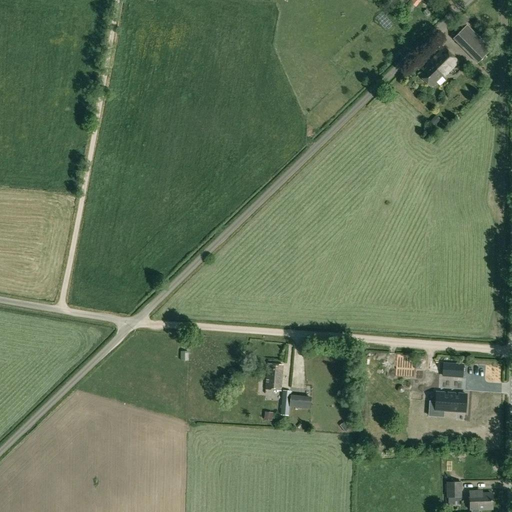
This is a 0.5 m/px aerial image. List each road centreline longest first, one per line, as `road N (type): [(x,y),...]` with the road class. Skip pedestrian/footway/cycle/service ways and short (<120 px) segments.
road 1 (unclassified): [(132,323),(469,0)]
road 2 (unclassified): [(511,352),(132,323)]
road 3 (unclassified): [(60,310),(118,0)]
road 4 (unclassified): [(132,323),(0,451)]
